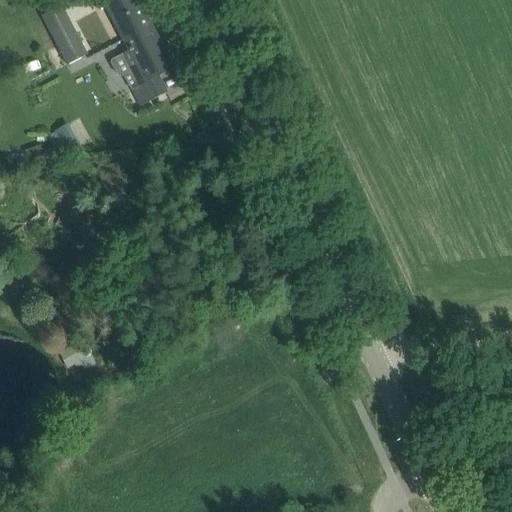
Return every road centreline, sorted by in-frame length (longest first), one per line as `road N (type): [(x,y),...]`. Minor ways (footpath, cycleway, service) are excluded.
road 1 (secondary): [(376,363),(208,0)]
road 2 (unclassified): [(511,336),(376,363)]
road 3 (secondary): [(429,473),(376,363)]
